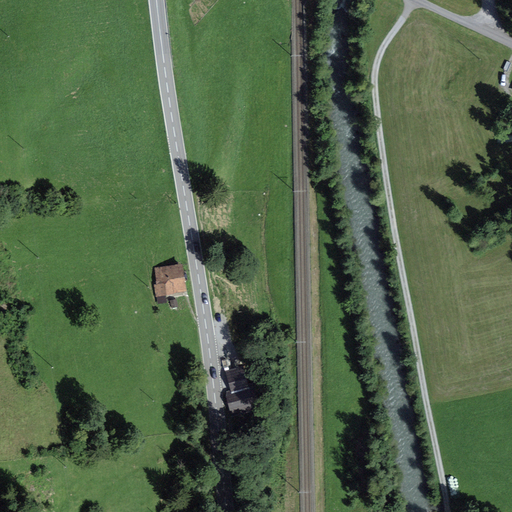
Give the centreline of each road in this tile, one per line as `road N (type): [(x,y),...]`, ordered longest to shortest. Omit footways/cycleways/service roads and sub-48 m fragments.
road 1 (track): [(413,0),(377,60),(374,90),(448,511)]
road 2 (primary): [(156,0),(225,511)]
